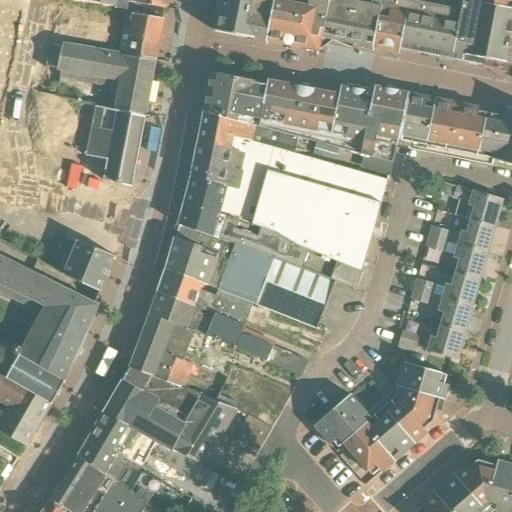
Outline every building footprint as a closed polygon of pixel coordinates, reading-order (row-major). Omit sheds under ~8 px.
[(63,0),(64,0),(123,9),(128,10),(130,1),(155,6),(166,8),(167,0),(63,0)] [(322,38),(373,48),(383,0),(220,0),(214,31),(319,52),(322,38)] [(511,0),(463,0),(461,10),(421,2),(408,0),(383,0),(373,48),(400,53),(401,50),(504,70),(505,63),(506,63),(511,32),(511,0)] [(122,27),(115,58),(123,59),(154,64),(164,19),(153,17),(155,6),(130,1),(128,10),(123,9),(119,26),(122,27)] [(0,80),(14,16),(0,12),(0,80)] [(109,56),(101,93),(101,94),(102,94),(102,95),(103,96),(146,104),(154,64),(123,59),(115,58),(109,56)] [(205,111),(301,138),(331,147),(394,164),(400,141),(410,94),(375,87),(374,93),(341,87),(339,96),(268,81),(267,84),(211,73),(211,74),(212,74),(205,111)] [(410,94),(400,141),(460,153),(458,159),(486,164),(487,158),(511,165),(511,108),(508,108),(506,117),(479,111),(479,108),(410,94)] [(91,109),(81,159),(104,163),(103,170),(132,176),(143,120),(91,109)] [(205,111),(198,144),(191,180),(179,226),(281,261),(336,282),(336,283),(337,282),(356,290),(362,273),(382,204),(377,202),(379,195),(384,197),(389,181),(296,154),(301,138),(205,111)] [(70,195),(72,184),(60,181),(58,192),(70,195)] [(89,204),(123,215),(130,193),(96,183),(89,204)] [(476,205),(472,220),(495,227),(503,200),(457,187),(454,198),(476,205)] [(68,206),(70,195),(58,192),(56,203),(68,206)] [(83,225),(117,235),(123,215),(89,204),(83,225)] [(59,233),(64,223),(53,218),(51,222),(48,228),(52,230),(59,233)] [(495,227),(472,220),(468,234),(463,232),(462,235),(433,227),(430,237),(447,242),(456,245),(488,254),(495,227)] [(78,241),(112,254),(117,235),(83,225),(78,241)] [(281,261),(179,226),(167,269),(203,283),(254,304),(318,330),(336,283),(336,282),(281,261)] [(430,237),(427,247),(444,252),(447,242),(430,237)] [(74,251),(65,273),(63,277),(100,292),(115,256),(112,254),(78,241),(74,251)] [(480,280),(488,254),(456,245),(453,255),(456,256),(455,258),(461,260),(457,273),(480,280)] [(0,373),(12,352),(10,351),(0,345),(0,291),(43,313),(23,348),(19,356),(64,382),(78,357),(79,357),(99,305),(0,256),(0,373)] [(245,326),(254,304),(203,283),(167,269),(158,292),(195,305),(196,305),(245,326)] [(473,306),(480,280),(457,273),(453,287),(447,285),(447,288),(444,287),(441,297),(444,298),(473,306)] [(435,284),(418,279),(415,290),(432,295),(435,284)] [(432,295),(415,290),(412,300),(441,308),(440,311),(445,313),(442,327),(465,333),(473,306),(444,298),(441,297),(432,295)] [(195,305),(158,292),(150,314),(195,332),(209,337),(235,349),(241,335),(245,326),(217,314),(196,305),(195,305)] [(184,387),(188,375),(192,377),(194,372),(190,371),(193,365),(183,362),(195,332),(150,314),(130,369),(184,387)] [(457,360),(465,333),(442,327),(438,340),(432,338),(428,352),(457,360)] [(420,338),(402,333),(400,343),(417,348),(420,338)] [(251,337),(241,335),(236,349),(267,362),(274,346),(251,337)] [(19,356),(23,348),(22,347),(21,346),(19,345),(18,344),(16,344),(14,345),(13,346),(12,346),(11,347),(11,348),(10,350),(10,351),(12,352),(0,373),(52,404),(53,404),(65,382),(64,382),(19,356)] [(267,362),(301,377),(305,368),(308,362),(308,361),(274,346),(267,362)] [(342,435),(347,440),(343,443),(349,449),(341,456),(356,473),(364,467),(368,471),(375,465),(382,473),(396,461),(390,454),(396,449),(402,456),(428,433),(424,430),(433,422),(437,409),(442,410),(449,386),(438,382),(441,373),(405,363),(398,388),(397,387),(367,414),(351,395),(314,427),(331,445),(342,435)] [(238,409),(184,387),(130,369),(104,413),(204,465),(238,409)] [(0,430),(28,447),(52,404),(0,373),(0,430)] [(141,468),(150,454),(165,463),(164,464),(193,482),(204,465),(104,413),(91,435),(130,461),(136,464),(135,465),(141,468)] [(248,414),(234,439),(258,453),(273,428),(248,414)] [(117,484),(130,461),(91,435),(78,458),(80,460),(117,484)] [(0,491),(6,482),(5,482),(20,458),(0,445),(0,491)] [(142,511),(147,505),(117,484),(80,460),(63,485),(61,484),(51,499),(70,511),(142,511)] [(466,464),(441,486),(447,493),(440,498),(435,492),(421,503),(423,506),(416,511),(490,511),(493,510),(500,511),(511,511),(511,465),(498,461),(497,466),(486,463),(483,473),(475,463),(469,468),(466,464)] [(70,511),(51,499),(43,511),(70,511)]
